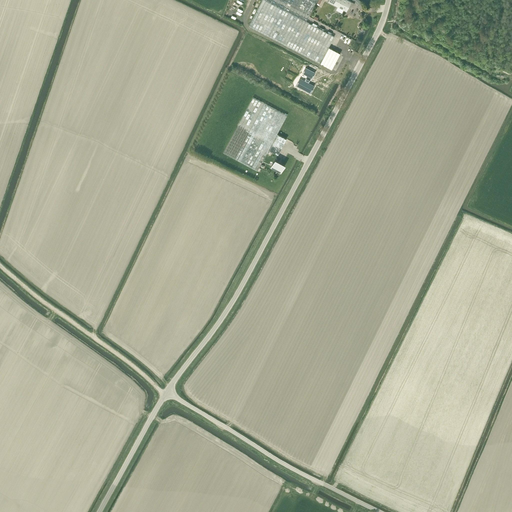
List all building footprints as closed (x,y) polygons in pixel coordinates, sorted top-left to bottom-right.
[(262,0),(249,26),(320,63),(331,69),(340,53),(328,47),(334,36),(318,28),(305,22),(311,11),(317,0),(262,0)] [(346,11),(351,1),(348,0),(328,0),(328,1),(346,11)] [(315,72),(305,67),(305,68),(307,69),(305,74),(307,76),(304,81),(300,78),(296,86),(310,93),(314,85),(308,82),(311,78),(312,78),(315,72)] [(257,171),(268,149),(278,154),(286,138),(277,133),(287,115),(253,97),(223,152),(257,171)] [(275,160),(271,168),(280,173),(285,165),(275,160)]
